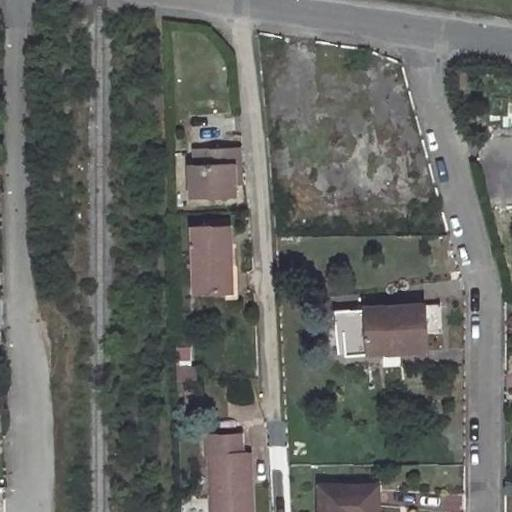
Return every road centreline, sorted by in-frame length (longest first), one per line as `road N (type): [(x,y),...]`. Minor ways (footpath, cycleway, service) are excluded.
road 1 (residential): [(16,0),(21,511)]
road 2 (residential): [(245,10),(279,511)]
road 3 (residential): [(412,31),(486,296),(483,511)]
road 4 (residential): [(412,31),(245,10)]
